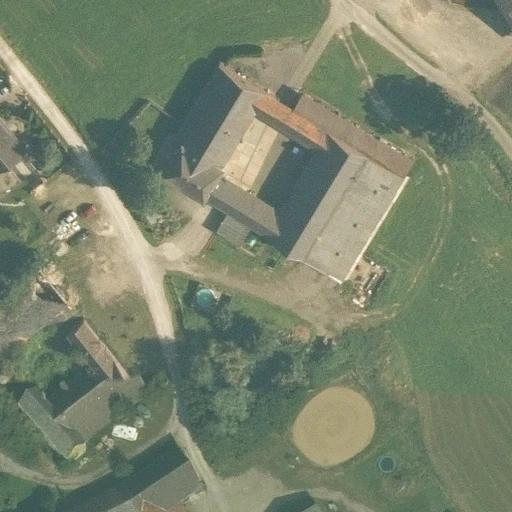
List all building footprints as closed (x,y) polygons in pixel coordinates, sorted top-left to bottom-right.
[(511,0),(501,0),(511,15),(511,0)] [(254,112),(266,92),(219,65),(175,138),(180,142),(220,166),(254,112)] [(254,112),(318,150),(329,131),(293,109),(266,92),(254,112)] [(329,131),(404,174),(413,158),(303,92),(293,109),(329,131)] [(0,117),(0,167),(22,150),(24,148),(0,117)] [(404,174),(329,131),(318,150),(277,213),(266,232),(343,279),(404,174)] [(220,166),(180,142),(162,170),(204,194),(216,174),(220,166)] [(0,194),(35,167),(22,150),(0,167),(0,194)] [(226,181),(216,174),(204,194),(213,202),(226,181)] [(277,213),(226,181),(213,202),(228,210),(250,223),(266,232),(277,213)] [(237,244),(250,223),(228,210),(216,232),(237,244)] [(37,262),(0,291),(0,358),(69,302),(37,262)] [(36,403),(81,450),(146,400),(84,321),(65,336),(92,372),(55,401),(45,397),(36,403)] [(0,389),(11,380),(0,368),(0,389)] [(0,393),(19,415),(31,403),(11,380),(0,389),(0,393)] [(31,403),(19,415),(67,469),(84,453),(81,450),(36,403),(34,401),(31,403)] [(178,456),(120,492),(130,511),(172,511),(178,508),(203,491),(178,456)] [(130,511),(120,492),(79,511),(130,511)]
